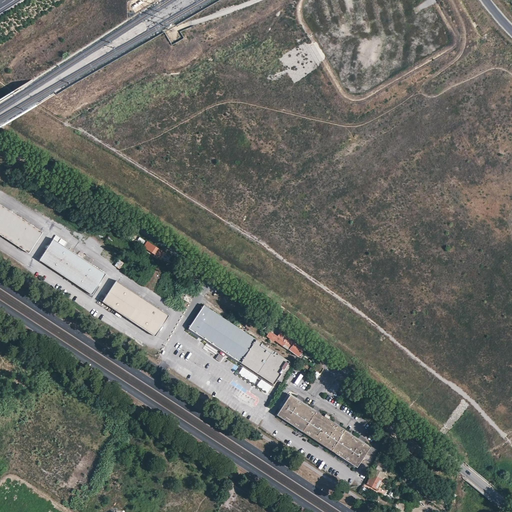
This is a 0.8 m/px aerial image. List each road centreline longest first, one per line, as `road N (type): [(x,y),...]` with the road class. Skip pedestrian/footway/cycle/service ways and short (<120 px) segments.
road 1 (track): [(0,80),(368,318),(511,445)]
road 2 (tertiary): [(0,141),(280,322),(511,507)]
road 3 (primary): [(347,511),(0,283)]
road 4 (primary): [(0,304),(316,511)]
